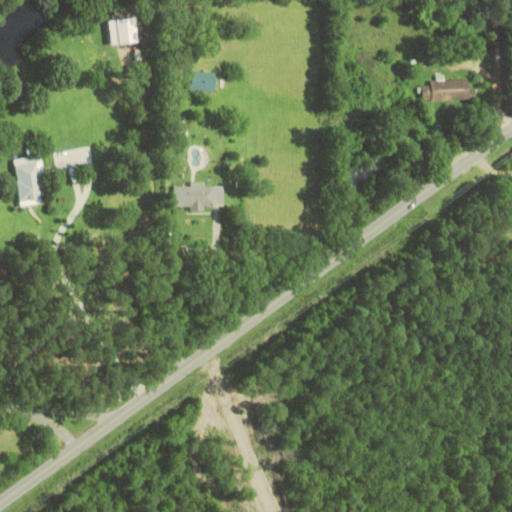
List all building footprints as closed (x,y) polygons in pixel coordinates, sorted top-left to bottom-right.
[(114,45),(140,40),(136,16),(110,20),(114,45)] [(218,71),(193,71),(193,90),(217,91),(218,71)] [(424,99),(470,97),(470,79),(423,81),(424,99)] [(15,158),(22,206),(49,202),(42,154),(15,158)] [(224,205),(225,185),(206,184),(206,181),(192,181),(192,186),(176,185),(175,205),(191,206),(191,209),(205,209),(205,205),(224,205)]
